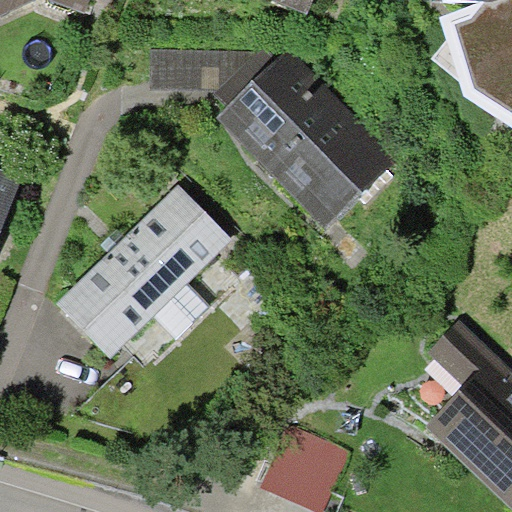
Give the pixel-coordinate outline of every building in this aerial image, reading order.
[(0,0),(0,17),(33,0),(50,0),(85,12),(89,0),(0,0)] [(274,0),(307,13),(312,0),(274,0)] [(511,0),(495,0),(492,1),(481,1),(440,16),(447,40),(433,59),(459,80),(463,94),(511,127),(511,0)] [(396,160),(287,48),(275,58),(227,105),(216,116),(326,228),(360,196),(387,169),(396,160)] [(265,50),(151,49),(151,89),(215,91),(227,105),(275,58),(265,50)] [(0,236),(23,176),(0,167),(0,236)] [(393,175),(387,169),(360,196),(366,202),(393,175)] [(233,239),(178,184),(125,237),(109,252),(57,303),(111,359),(233,239)] [(109,252),(125,237),(117,229),(101,245),(109,252)] [(511,369),(459,319),(428,352),(463,385),(425,425),(511,507),(511,369)] [(322,511),(350,451),(290,424),(261,488),(314,511),(322,511)]
